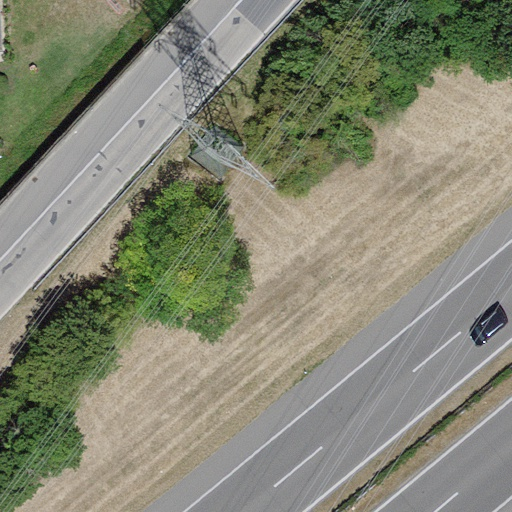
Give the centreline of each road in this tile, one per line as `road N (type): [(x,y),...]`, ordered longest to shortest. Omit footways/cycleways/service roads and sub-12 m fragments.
road 1 (motorway): [(269,0),(0,290)]
road 2 (motorway): [(511,290),(245,511)]
